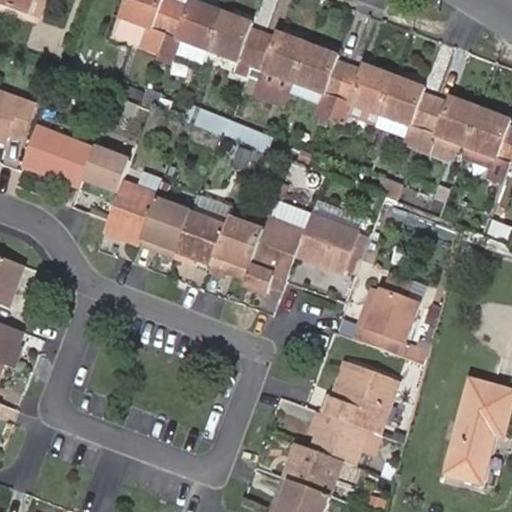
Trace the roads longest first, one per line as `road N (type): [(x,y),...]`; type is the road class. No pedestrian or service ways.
road 1 (residential): [(93,286),(53,403),(65,419),(202,469),(224,463),(257,364),(246,341)]
road 2 (unknown): [(455,511),(419,496),(416,477),(447,350),(475,330),(511,333)]
road 3 (residential): [(246,341),(93,286)]
road 4 (residential): [(0,209),(35,223),(93,286)]
